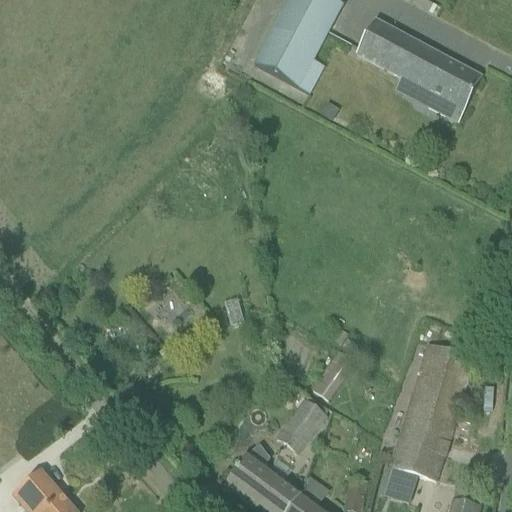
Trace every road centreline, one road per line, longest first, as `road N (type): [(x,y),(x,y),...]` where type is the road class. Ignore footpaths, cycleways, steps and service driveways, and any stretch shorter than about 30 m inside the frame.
road 1 (track): [(0,283),(95,401)]
road 2 (unclassified): [(198,511),(95,401)]
